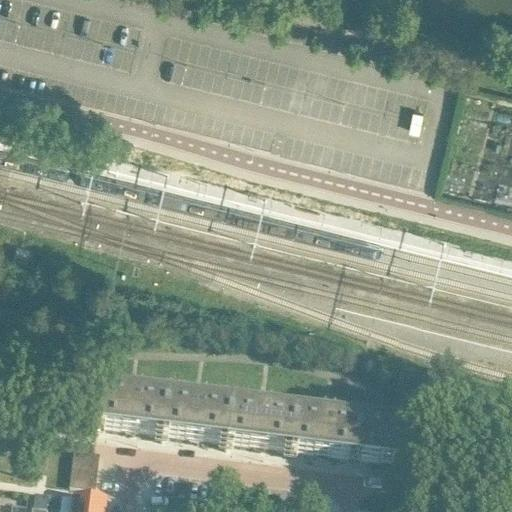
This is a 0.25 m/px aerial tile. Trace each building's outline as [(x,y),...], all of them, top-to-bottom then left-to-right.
[(97,432),(160,440),(165,402),(101,394),(96,437),(97,437),(97,432)] [(160,440),(175,442),(225,448),(229,410),(165,402),(160,440)] [(225,448),(289,456),(294,418),(229,410),(225,448)] [(289,456),(354,464),(358,426),(294,418),(289,456)] [(354,464),(404,471),(417,472),(417,476),(418,476),(423,434),(358,426),(354,464)] [(99,458),(94,458),(83,456),(73,455),(71,468),(97,471),(99,458)] [(96,482),(97,471),(71,468),(70,480),(96,482)] [(94,494),(96,482),(70,480),(69,488),(69,491),(94,494)] [(73,501),(71,511),(106,511),(108,507),(105,506),(105,505),(73,501)]
